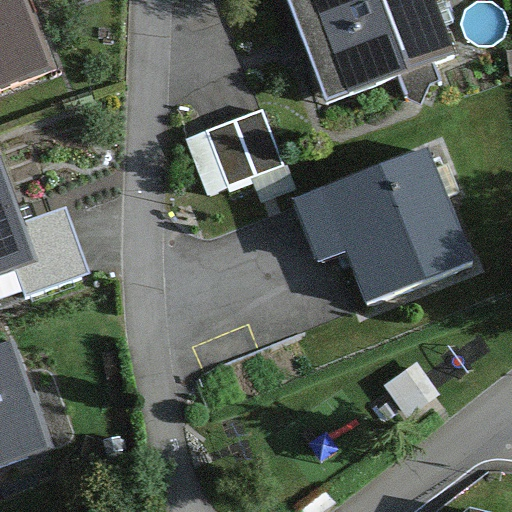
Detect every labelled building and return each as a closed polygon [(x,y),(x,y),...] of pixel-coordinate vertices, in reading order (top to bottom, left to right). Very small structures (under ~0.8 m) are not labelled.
[(27,0),(0,0),(0,89),(54,69),(27,0)] [(440,0),(300,0),(293,3),(334,111),(464,61),(440,0)] [(257,121),(197,147),(218,197),(278,172),(257,121)] [(430,160),(294,214),(318,273),(355,258),(377,313),(476,274),(430,160)] [(3,165),(0,165),(0,280),(41,265),(3,165)] [(18,357),(0,363),(0,473),(54,453),(18,357)] [(131,511),(127,501),(96,511),(131,511)]
